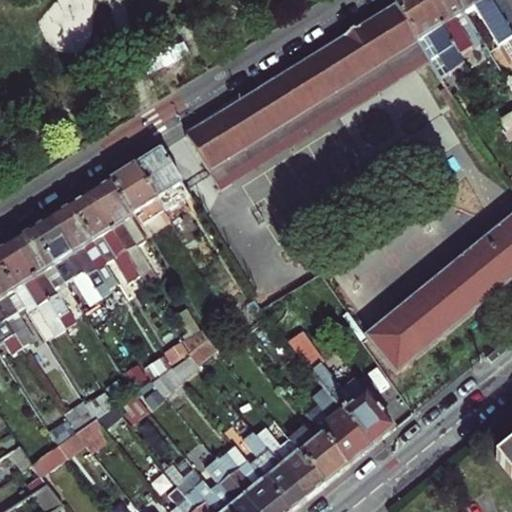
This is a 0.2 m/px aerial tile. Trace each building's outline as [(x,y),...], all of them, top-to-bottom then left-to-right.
[(423,0),(406,0),(395,7),(418,45),(428,39),(449,73),(463,64),(459,57),(423,0)] [(467,15),(457,0),(423,0),(459,57),(484,42),(467,15)] [(457,0),(467,15),(477,9),(500,46),(502,45),(511,59),(511,58),(511,34),(490,0),(457,0)] [(511,0),(490,0),(511,34),(511,0)] [(233,182),(223,166),(418,45),(395,7),(186,137),(220,190),(233,182)] [(500,46),(477,9),(467,15),(484,42),(490,53),(500,46)] [(429,61),(418,45),(223,166),(233,182),(429,61)] [(485,151),(445,87),(440,91),(458,120),(452,124),(481,172),(495,164),(485,151)] [(511,113),(498,122),(506,134),(511,130),(511,113)] [(136,168),(155,198),(165,192),(172,203),(188,192),(162,151),(136,168)] [(110,183),(130,214),(155,198),(136,168),(110,183)] [(90,195),(139,270),(148,264),(135,244),(137,243),(124,223),(132,218),(130,214),(110,183),(90,195)] [(149,286),(139,270),(90,195),(71,207),(104,259),(114,253),(131,280),(134,278),(142,290),(149,286)] [(52,219),(97,289),(107,283),(95,264),(104,259),(71,207),(52,219)] [(102,298),(97,289),(52,219),(32,231),(66,284),(75,278),(92,305),(102,298)] [(511,219),(367,338),(396,374),(415,358),(417,360),(421,357),(419,355),(442,336),(443,338),(447,335),(445,333),(475,309),(476,311),(481,307),(479,305),(509,281),(510,283),(511,281),(511,219)] [(12,244),(61,321),(63,324),(71,319),(75,326),(82,322),(69,301),(64,304),(55,291),(66,284),(32,231),(12,244)] [(55,325),(61,321),(12,244),(6,248),(0,251),(0,265),(26,307),(36,301),(39,306),(42,304),(55,325)] [(18,312),(26,307),(0,265),(0,310),(23,347),(35,340),(18,312)] [(0,342),(5,339),(14,353),(23,347),(0,310),(0,342)] [(291,343),(326,388),(348,416),(372,447),(393,430),(355,381),(343,391),(322,364),(325,361),(303,334),(291,343)] [(212,340),(192,354),(199,363),(219,349),(212,340)] [(192,354),(175,367),(185,380),(188,384),(205,371),(199,363),(192,354)] [(175,367),(155,381),(166,395),(185,380),(175,367)] [(348,416),(326,388),(315,397),(320,403),(307,414),(324,436),(348,466),(372,447),(348,416)] [(99,419),(106,429),(123,417),(115,407),(98,419),(99,419)] [(95,453),(114,439),(106,429),(99,419),(80,434),(87,443),(95,453)] [(348,466),(324,436),(316,442),(307,430),(291,442),(324,486),(348,466)] [(69,457),(69,458),(87,443),(80,434),(79,432),(60,445),(69,457)] [(269,453),(254,434),(245,442),(259,461),(269,453)] [(324,486),(291,442),(288,438),(269,453),(280,467),(284,464),(297,481),(293,484),(306,500),(324,486)] [(42,458),(50,470),(69,457),(60,445),(42,458)] [(21,446),(9,454),(22,472),(33,465),(21,446)] [(511,447),(502,456),(511,468),(511,447)] [(284,464),(280,467),(269,453),(259,461),(263,466),(256,471),(287,511),(291,511),(306,500),(293,484),(297,481),(284,464)] [(219,463),(244,496),(249,492),(262,509),(257,511),(287,511),(256,471),(252,466),(242,474),(228,456),(219,463)] [(249,492),(244,496),(219,463),(211,470),(222,485),(213,492),(229,511),(257,511),(262,509),(249,492)] [(229,511),(213,492),(206,482),(192,493),(185,484),(179,488),(181,491),(197,511),(229,511)] [(36,492),(4,511),(53,511),(66,505),(49,484),(36,492)] [(197,511),(181,491),(173,498),(183,511),(197,511)]
